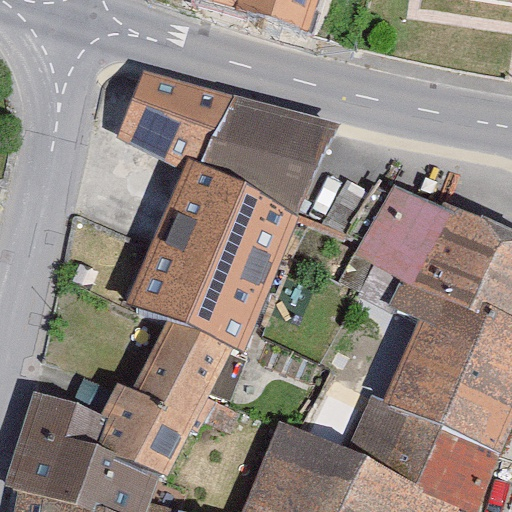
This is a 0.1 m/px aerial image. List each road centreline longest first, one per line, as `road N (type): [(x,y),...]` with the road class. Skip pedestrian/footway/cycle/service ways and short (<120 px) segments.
road 1 (tertiary): [(64,13),(511,130)]
road 2 (residential): [(64,13),(0,359)]
